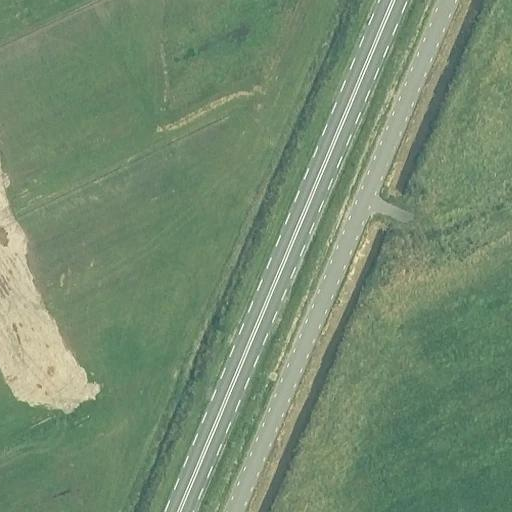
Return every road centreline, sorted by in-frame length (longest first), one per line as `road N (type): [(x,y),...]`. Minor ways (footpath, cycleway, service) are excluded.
road 1 (unclassified): [(232,511),(447,0)]
road 2 (primary): [(179,511),(392,0)]
